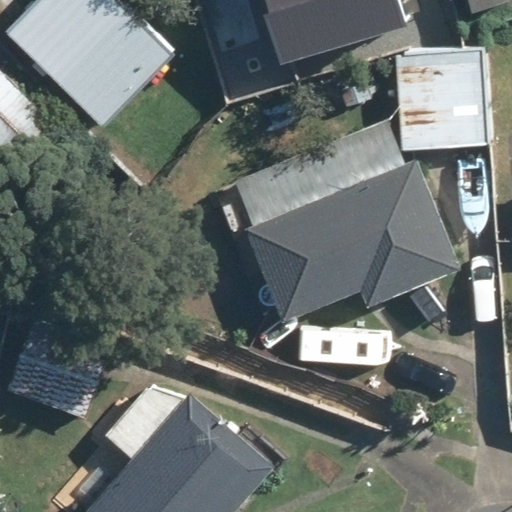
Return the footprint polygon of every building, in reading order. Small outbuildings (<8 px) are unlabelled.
[(126,0),(35,0),(10,26),(105,122),(177,51),(126,0)] [(290,0),(300,35),(409,5),(407,0),(290,0)] [(486,41),(399,46),(406,148),(492,143),(486,41)] [(1,67),(0,67),(0,154),(21,177),(65,135),(1,67)] [(466,264),(420,153),(246,222),(283,316),(360,286),(367,303),(466,264)] [(111,341),(32,313),(6,389),(84,416),(111,341)] [(183,404),(150,377),(106,430),(134,453),(84,511),(233,511),(281,456),(197,386),(183,404)]
